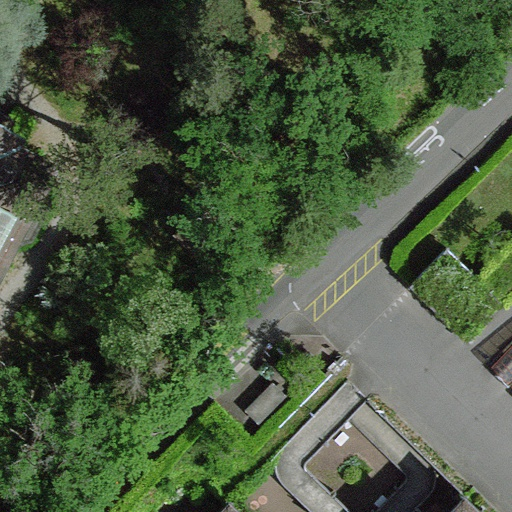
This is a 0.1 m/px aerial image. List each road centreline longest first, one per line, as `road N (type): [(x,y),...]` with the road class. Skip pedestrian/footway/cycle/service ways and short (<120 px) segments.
road 1 (residential): [(85,511),(327,264)]
road 2 (residential): [(511,83),(327,264)]
